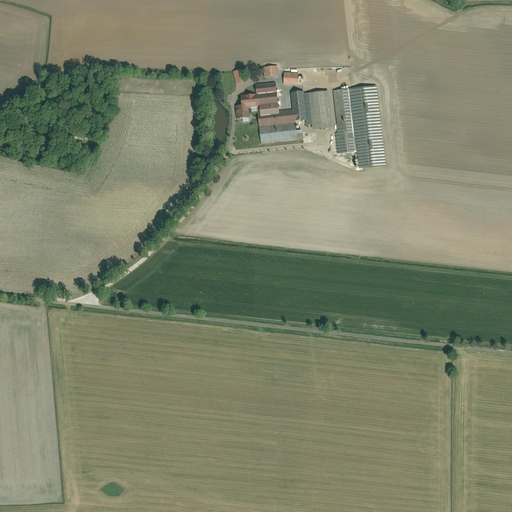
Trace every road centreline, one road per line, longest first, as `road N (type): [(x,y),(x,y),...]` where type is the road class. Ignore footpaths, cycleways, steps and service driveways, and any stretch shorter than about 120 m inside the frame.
road 1 (residential): [(86,305),(511,351)]
road 2 (residential): [(86,305),(184,218),(227,153),(234,98),(253,81)]
